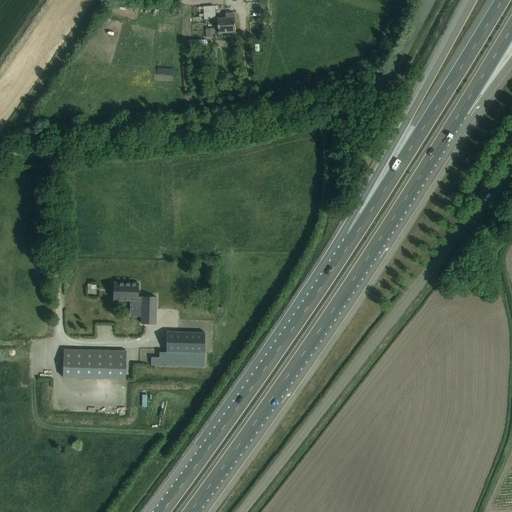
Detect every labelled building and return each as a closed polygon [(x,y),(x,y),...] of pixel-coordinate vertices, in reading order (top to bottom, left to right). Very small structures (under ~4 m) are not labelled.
[(203,20),(210,19),(211,34),(234,33),(233,14),(225,14),(225,19),(215,19),(214,6),(203,6),(203,20)] [(113,282),(113,304),(142,305),(141,326),(144,326),(155,326),(156,320),(156,297),(142,297),(138,297),(138,283),(113,282)] [(111,329),(94,329),(93,342),(111,343),(111,329)] [(151,357),(150,365),(165,365),(203,366),(204,333),(178,332),(166,332),(166,349),(166,352),(165,352),(159,352),(159,357),(151,357)] [(43,353),(42,343),(28,344),(29,354),(43,353)] [(125,351),(63,350),(62,377),(125,378),(125,351)]
